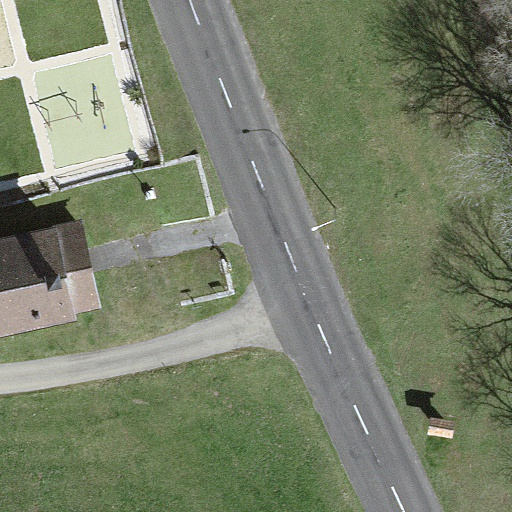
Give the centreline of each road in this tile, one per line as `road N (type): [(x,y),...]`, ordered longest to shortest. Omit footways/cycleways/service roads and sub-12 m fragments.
road 1 (secondary): [(403,511),(313,313),(189,0)]
road 2 (track): [(313,313),(0,378)]
